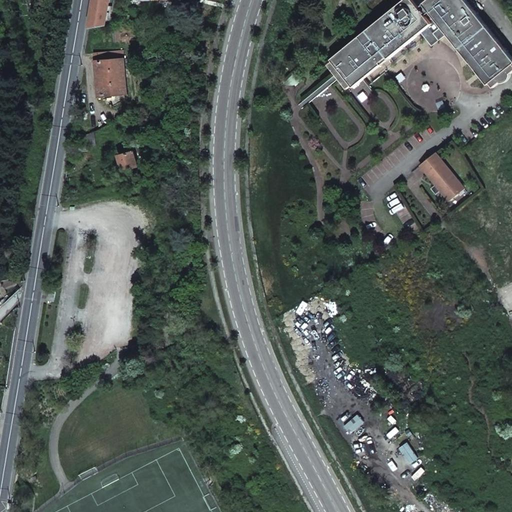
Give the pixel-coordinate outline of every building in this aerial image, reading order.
[(94,0),(90,28),(106,25),(110,0),(94,0)] [(414,0),(404,0),(331,59),(332,61),(327,65),(347,89),(351,85),(353,87),(422,32),(433,24),(431,22),(435,19),(442,27),(487,85),(489,84),(496,79),(496,80),(508,71),(507,70),(511,66),(511,59),(465,0),(426,0),(423,3),(424,4),(420,7),(414,0)] [(433,24),(422,32),(427,39),(442,27),(435,19),(431,22),(433,24)] [(96,66),(99,96),(128,94),(125,58),(96,61),(96,66)] [(493,88),(511,73),(511,66),(507,70),(508,71),(496,80),(496,79),(489,84),(493,88)] [(118,155),(123,171),(138,167),(133,151),(118,155)] [(420,165),(436,185),(441,191),(450,202),(465,189),(436,153),(420,165)] [(441,191),(436,185),(431,189),(436,195),(441,191)]
